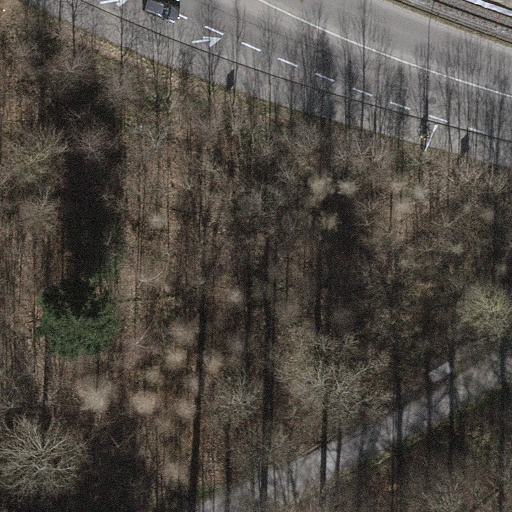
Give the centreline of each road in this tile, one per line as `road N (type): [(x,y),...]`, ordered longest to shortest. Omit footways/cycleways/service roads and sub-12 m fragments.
road 1 (track): [(511,358),(351,458),(225,511)]
road 2 (secondary): [(314,30),(511,96)]
road 3 (secondary): [(147,0),(173,12),(314,30)]
